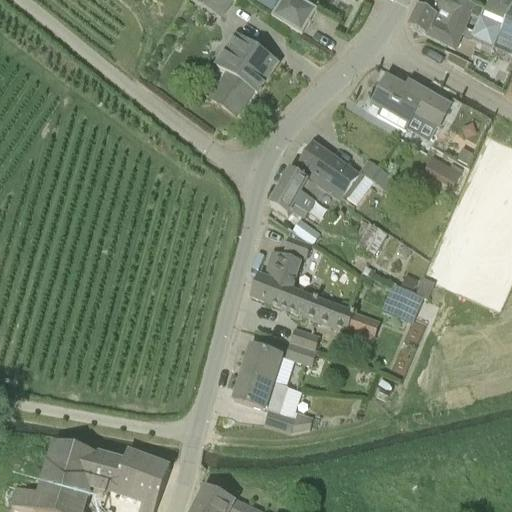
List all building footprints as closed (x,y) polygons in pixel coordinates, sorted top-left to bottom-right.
[(220,20),(232,2),(229,0),(197,0),(195,3),(220,20)] [(301,36),(317,10),(300,0),(281,0),(271,17),(301,36)] [(422,0),(409,30),(455,52),(461,37),(473,41),(476,34),(464,30),(470,17),(480,21),(481,19),(483,14),(484,11),(474,7),(456,0),(422,0)] [(498,34),(511,39),(511,0),(490,0),(485,15),(503,22),(498,34)] [(473,41),(492,48),(500,26),(481,19),(480,21),(476,34),(473,41)] [(257,95),(259,93),(278,65),(237,37),(218,65),(216,68),(228,76),(211,101),(236,118),(245,104),(253,92),(257,95)] [(449,56),(446,63),(454,68),(458,60),(449,56)] [(449,108),(412,88),(409,93),(386,80),(372,107),(381,111),(377,118),(405,133),(415,116),(438,129),(449,108)] [(459,107),(443,136),(471,152),(487,122),(459,107)] [(311,178),(308,184),(324,195),(339,205),(342,202),(355,211),(363,200),(373,185),(385,193),(393,182),(367,163),(359,175),(361,176),(358,179),(312,147),(297,169),(311,178)] [(462,152),(457,162),(467,167),(472,157),(462,152)] [(425,175),(455,190),(464,173),(434,158),(425,175)] [(290,173),(270,209),(272,209),(289,219),(290,218),(300,223),(302,225),(304,221),(313,206),(317,208),(324,195),(308,184),(293,175),(290,173)] [(300,223),(292,234),(312,247),(319,236),(302,225),(300,223)] [(361,242),(361,243),(378,253),(379,253),(387,238),(370,228),(361,242)] [(289,242),(285,255),(308,262),(311,253),(312,249),(289,242)] [(258,280),(252,298),(279,309),(286,289),(293,292),(302,266),(276,257),(272,267),(276,269),(271,284),(267,283),(258,280)] [(400,290),(412,295),(418,283),(406,278),(400,290)] [(423,280),(416,297),(418,298),(427,302),(435,285),(423,280)] [(393,287),(381,315),(399,323),(405,325),(418,298),(416,297),(412,295),(400,290),(393,287)] [(279,309),(278,312),(346,337),(347,333),(374,343),(380,325),(354,315),(329,306),(313,300),(301,295),(293,292),(286,289),(279,309)] [(294,332),(290,347),(315,355),(320,340),(294,332)] [(316,355),(315,355),(290,347),(285,362),(311,370),(316,355)] [(250,349),(242,376),(274,386),(282,360),(250,349)] [(233,403),(266,413),(269,413),(263,428),(290,436),(310,432),(312,421),(297,416),(295,422),(279,417),(287,390),(274,386),(242,376),(233,403)] [(84,511),(90,492),(115,498),(141,509),(140,511),(155,511),(170,471),(127,455),(122,467),(96,457),(55,445),(40,498),(14,490),(10,508),(23,511),(84,511)] [(256,511),(237,503),(236,504),(205,489),(193,511),(256,511)]
